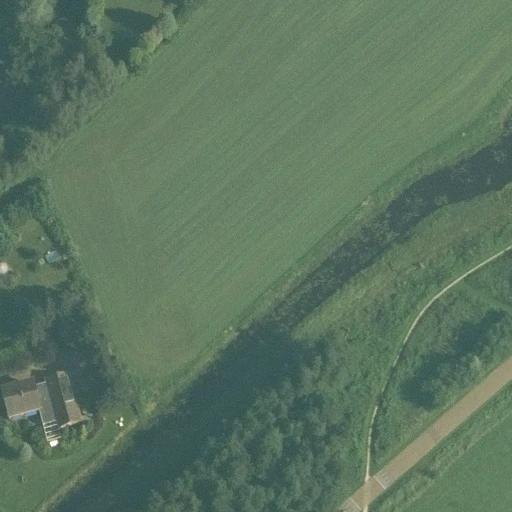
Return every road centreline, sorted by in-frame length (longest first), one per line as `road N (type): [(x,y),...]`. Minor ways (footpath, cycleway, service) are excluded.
road 1 (track): [(106,511),(425,240),(511,199)]
road 2 (unclassified): [(348,511),(511,370)]
